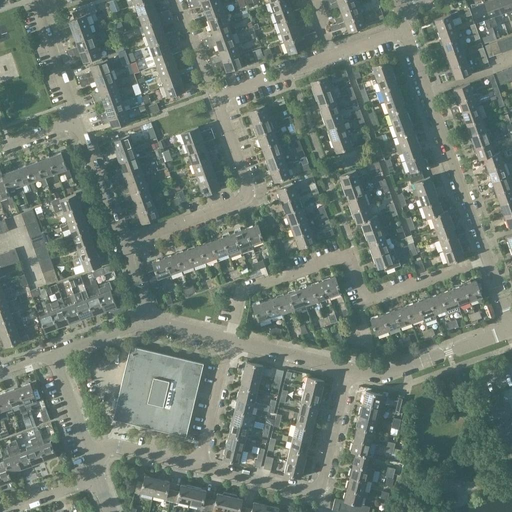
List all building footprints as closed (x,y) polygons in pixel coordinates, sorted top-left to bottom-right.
[(138,15),(155,8),(153,3),(161,0),(146,0),(134,5),(138,15)] [(220,3),(218,0),(196,0),(188,3),(190,8),(201,4),(203,9),(220,3)] [(273,0),(269,2),(272,12),(289,6),(287,1),(289,0),(273,0)] [(338,6),(340,11),(356,5),(354,0),(337,0),(323,5),(325,10),(338,6)] [(486,0),(482,1),(491,27),(496,25),(493,16),(499,13),(494,0),(486,0)] [(511,12),(507,0),(494,0),(499,13),(506,11),(509,20),(511,19),(511,12)] [(483,19),(487,28),(491,27),(482,1),(470,6),(476,22),(483,19)] [(59,30),(61,35),(89,25),(86,15),(87,15),(90,15),(93,14),(95,13),(96,10),(94,4),(91,5),(90,2),(73,8),(74,11),(71,12),(74,19),(68,20),(70,26),(59,30)] [(193,19),(195,24),(223,13),(220,3),(203,9),(205,14),(193,19)] [(334,19),(336,23),(360,15),(356,5),(340,11),(342,16),(334,19)] [(272,12),(276,22),(301,13),(299,8),(291,11),(289,6),(272,12)] [(156,14),(155,8),(138,15),(142,25),(170,14),(168,9),(156,14)] [(435,24),(437,31),(453,25),(451,20),(459,17),(457,11),(449,14),(449,13),(431,20),(433,25),(435,24)] [(209,24),(211,30),(227,24),(223,13),(195,24),(197,29),(209,24)] [(276,22),(280,32),(296,26),(295,21),(303,18),(301,13),(276,22)] [(142,25),(145,35),(162,29),(160,24),(172,19),(170,14),(142,25)] [(360,15),(336,23),(330,26),(332,31),(345,26),(347,31),(364,25),(360,15)] [(89,25),(61,35),(63,40),(74,36),(76,41),(93,35),(92,32),(95,31),(93,24),(89,26),(89,25)] [(227,24),(211,30),(212,35),(201,39),(203,44),(231,34),(227,24)] [(455,32),(453,25),(437,31),(440,39),(438,39),(440,43),(457,37),(465,34),(463,29),(455,32)] [(296,26),(280,32),(283,42),(308,34),(306,29),(298,31),(296,26)] [(162,29),(145,35),(149,45),(173,36),(172,31),(164,34),(162,29)] [(314,31),(308,34),(283,42),(287,53),(304,47),(302,42),(316,37),(314,31)] [(234,44),(231,34),(203,44),(204,49),(216,45),(218,50),(234,44)] [(68,55),(72,54),(96,45),(93,35),(76,41),(78,46),(66,50),(68,55)] [(177,35),(173,36),(149,45),(153,55),(169,49),(167,44),(179,40),(177,35)] [(444,48),(446,54),(461,49),(457,37),(440,43),(442,48),(444,48)] [(511,47),(508,37),(502,39),(506,50),(511,48),(511,47)] [(500,53),(506,50),(502,39),(496,41),(500,53)] [(496,41),(490,43),(495,55),(500,53),(496,41)] [(489,57),(495,55),(490,43),(485,45),(489,57)] [(234,44),(218,50),(220,55),(208,59),(210,64),(238,54),(234,44)] [(100,55),(96,45),(72,54),(74,59),(81,56),(83,61),(100,55)] [(156,65),(184,55),(182,50),(171,54),(169,49),(153,55),(156,65)] [(461,49),(446,54),(449,62),(447,63),(448,67),(466,61),(461,49)] [(242,65),(238,54),(210,64),(212,69),(223,65),(225,71),(242,65)] [(186,60),(184,55),(156,65),(160,75),(177,69),(175,64),(186,60)] [(80,81),(111,70),(107,59),(90,65),(92,70),(78,76),(80,81)] [(371,80),(392,73),(387,61),(371,66),(374,73),(369,75),(371,80)] [(470,73),(466,61),(448,67),(450,72),(452,71),(455,78),(470,73)] [(113,72),(119,70),(117,63),(111,65),(113,72)] [(505,82),(511,80),(507,68),(501,71),(505,82)] [(164,85),(191,75),(189,70),(179,74),(177,69),(160,75),(164,85)] [(96,81),(98,86),(114,80),(111,70),(80,81),(81,86),(96,81)] [(499,84),(505,82),(501,71),(495,73),(499,84)] [(396,84),(392,73),(371,80),(375,91),(380,90),(396,84)] [(193,80),(191,75),(164,85),(168,96),(184,90),(182,84),(193,80)] [(309,81),(314,93),(330,88),(325,76),(309,81)] [(118,90),(114,80),(98,86),(99,91),(91,94),(93,99),(118,90)] [(453,97),(455,101),(472,94),(468,82),(453,88),(456,96),(453,97)] [(396,84),(380,90),(384,102),(400,96),(396,84)] [(314,93),(318,105),(334,99),(330,88),(314,93)] [(105,106),(122,100),(127,98),(126,94),(123,95),(122,96),(120,97),(118,91),(121,90),(121,89),(118,90),(93,99),(95,104),(103,101),(105,106)] [(144,104),(151,101),(148,94),(142,96),(144,104)] [(459,104),(461,112),(477,106),(472,94),(455,101),(456,105),(459,104)] [(404,107),(400,96),(384,102),(388,113),(404,107)] [(334,99),(318,105),(322,117),(338,111),(334,99)] [(99,114),(100,119),(125,110),(122,100),(105,106),(107,111),(99,114)] [(151,112),(159,110),(156,102),(148,105),(151,112)] [(247,111),(252,123),(268,117),(263,105),(247,111)] [(339,107),(340,115),(352,113),(351,105),(339,107)] [(462,120),(463,124),(481,118),(477,106),(461,112),(464,119),(462,120)] [(408,119),(404,107),(388,113),(392,125),(408,119)] [(129,120),(125,110),(100,119),(102,124),(110,121),(112,127),(129,120)] [(342,122),(338,111),(322,117),(326,128),(342,122)] [(290,116),(283,119),(289,136),(296,133),(290,116)] [(268,117),(252,123),(256,135),(272,129),(268,117)] [(467,128),(470,135),(485,130),(481,118),(463,124),(465,129),(467,128)] [(408,119),(392,125),(396,136),(412,131),(408,119)] [(330,140),(346,134),(350,133),(348,127),(345,129),(342,122),(326,128),(330,140)] [(156,137),(152,126),(146,128),(150,139),(156,137)] [(184,142),(213,132),(211,127),(199,131),(197,126),(181,132),(184,142)] [(276,140),(272,129),(256,135),(260,146),(276,140)] [(485,130),(470,135),(473,143),(470,143),(472,148),(489,141),(485,130)] [(417,142),(412,131),(396,136),(399,143),(394,145),(396,150),(417,142)] [(184,142),(188,153),(205,146),(203,141),(215,137),(213,132),(184,142)] [(106,149),(108,154),(132,145),(129,134),(112,140),(114,146),(106,149)] [(351,146),(346,134),(330,140),(335,152),(351,146)] [(157,141),(160,149),(166,147),(163,139),(157,141)] [(260,146),(264,158),(280,152),(276,140),(260,146)] [(491,146),(489,141),(472,148),(473,152),(476,151),(479,159),(483,158),(483,157),(498,151),(496,144),(491,146)] [(421,154),(417,142),(396,150),(398,155),(402,153),(405,160),(421,154)] [(132,145),(108,154),(104,155),(106,160),(118,156),(120,161),(136,155),(132,145)] [(205,146),(188,153),(192,163),(216,154),(215,149),(207,152),(205,146)] [(468,152),(472,160),(476,158),(472,150),(468,152)] [(60,151),(48,156),(53,172),(56,171),(63,169),(66,177),(70,175),(67,167),(66,167),(60,151)] [(483,165),(485,170),(503,163),(498,151),(483,157),(483,158),(485,164),(483,165)] [(280,152),(264,158),(269,169),(285,164),(280,152)] [(218,159),(216,154),(192,163),(196,173),(212,167),(211,162),(218,159)] [(421,154),(405,160),(409,172),(420,167),(425,166),(425,165),(426,165),(426,164),(425,159),(423,158),(422,159),(421,154)] [(114,169),(115,174),(140,165),(136,155),(120,161),(121,166),(114,169)] [(53,172),(48,156),(36,160),(42,176),(44,176),(51,173),(54,181),(59,179),(56,171),(53,172)] [(47,184),(44,176),(42,176),(36,160),(24,165),(30,181),(32,180),(39,177),(42,185),(47,184)] [(488,173),(491,180),(507,175),(503,163),(485,170),(486,174),(488,173)] [(289,175),(285,164),(269,169),(273,181),(289,175)] [(35,188),(32,180),(30,181),(24,165),(12,169),(18,185),(20,184),(23,192),(35,188)] [(140,165),(115,174),(112,175),(114,181),(125,177),(127,182),(143,175),(140,165)] [(212,167),(196,173),(199,183),(223,174),(222,170),(214,173),(212,167)] [(409,178),(422,173),(420,167),(409,172),(407,172),(409,178)] [(18,185),(12,169),(1,173),(3,179),(7,189),(15,186),(18,194),(23,192),(20,184),(18,185)] [(338,176),(342,188),(359,182),(362,181),(360,175),(357,176),(355,170),(338,176)] [(301,173),(295,176),(299,185),(305,183),(301,173)] [(413,182),(424,178),(422,173),(409,178),(411,183),(413,182)] [(225,180),(223,174),(199,183),(203,193),(220,187),(218,182),(225,180)] [(143,175),(127,182),(129,187),(121,190),(123,194),(147,186),(143,175)] [(511,180),(509,182),(507,175),(491,180),(494,188),(491,188),(493,193),(511,186),(511,180)] [(411,190),(413,196),(433,188),(429,176),(424,178),(413,182),(415,189),(411,190)] [(3,179),(0,179),(0,197),(6,196),(8,204),(14,202),(10,193),(9,194),(7,189),(3,179)] [(359,182),(342,188),(347,200),(363,194),(359,182)] [(276,189),(280,201),(296,195),(292,183),(276,189)] [(132,197),(134,202),(151,196),(147,186),(123,194),(125,200),(132,197)] [(497,196),(500,204),(511,199),(511,186),(493,193),(495,197),(497,196)] [(419,199),(421,206),(437,200),(433,188),(413,196),(415,201),(419,199)] [(177,197),(179,202),(186,200),(182,190),(176,192),(177,197)] [(60,202),(63,209),(64,212),(80,206),(75,193),(60,198),(59,197),(51,200),(52,205),(60,202)] [(367,205),(363,194),(347,200),(351,211),(367,205)] [(280,201),(284,212),(301,206),(296,195),(280,201)] [(130,215),(154,206),(151,196),(134,202),(136,207),(128,210),(130,215)] [(501,216),(511,212),(511,199),(500,204),(502,211),(500,212),(501,216)] [(437,200),(421,206),(425,217),(430,216),(441,212),(437,200)] [(496,207),(494,200),(484,203),(486,210),(496,207)] [(360,221),(372,217),(367,205),(351,211),(355,223),(360,221)] [(68,223),(84,217),(80,206),(64,212),(63,209),(55,212),(57,217),(64,214),(67,221),(68,223)] [(158,216),(154,206),(130,215),(132,220),(140,217),(142,222),(158,216)] [(301,206),(284,212),(289,224),(305,218),(301,206)] [(21,212),(23,219),(34,215),(32,208),(21,212)] [(430,216),(434,227),(451,222),(446,210),(441,212),(430,216)] [(511,226),(511,212),(501,216),(503,221),(505,220),(508,228),(511,226)] [(23,219),(25,225),(36,221),(34,215),(23,219)] [(360,221),(364,233),(380,227),(376,215),(372,217),(360,221)] [(69,228),(71,233),(72,235),(88,229),(84,217),(68,223),(67,221),(59,224),(62,231),(69,228)] [(309,230),(305,218),(289,224),(293,236),(309,230)] [(25,225),(27,231),(38,227),(36,221),(25,225)] [(434,227),(438,239),(455,233),(451,222),(434,227)] [(258,224),(245,228),(251,244),(263,239),(258,224)] [(38,227),(27,231),(29,236),(40,232),(38,227)] [(380,227),(364,233),(368,244),(385,239),(380,227)] [(253,248),(251,244),(245,228),(240,230),(239,228),(233,230),(234,232),(240,248),(241,252),(253,248)] [(76,247),(92,241),(88,229),(72,235),(71,233),(63,235),(65,240),(73,237),(75,245),(76,247)] [(314,242),(309,230),(293,236),(297,248),(314,242)] [(43,238),(40,232),(29,236),(31,243),(43,238)] [(222,235),(222,236),(228,252),(240,248),(234,232),(228,234),(228,232),(222,235)] [(455,233),(438,239),(443,251),(459,245),(455,233)] [(507,240),(510,248),(511,246),(511,233),(503,236),(505,241),(507,240)] [(222,236),(210,241),(216,257),(228,252),(222,236)] [(45,245),(43,238),(31,243),(34,249),(45,245)] [(389,250),(385,239),(368,244),(373,256),(389,250)] [(97,253),(92,241),(76,247),(75,245),(68,247),(69,252),(77,250),(79,256),(80,259),(97,253)] [(210,241),(199,245),(205,261),(216,257),(210,241)] [(389,250),(373,256),(377,268),(383,266),(384,271),(399,265),(398,260),(393,262),(391,256),(391,255),(398,252),(399,254),(405,252),(404,251),(409,249),(408,244),(402,245),(392,249),(389,250)] [(34,249),(36,255),(47,250),(45,245),(34,249)] [(199,245),(187,249),(193,265),(205,261),(199,245)] [(463,257),(459,245),(443,251),(447,263),(463,257)] [(14,248),(8,251),(12,262),(18,260),(14,248)] [(187,249),(175,253),(181,269),(193,265),(187,249)] [(47,250),(36,255),(38,260),(49,256),(47,250)] [(8,251),(3,252),(7,264),(12,262),(8,251)] [(101,265),(97,253),(80,259),(79,256),(72,259),(74,266),(82,263),(85,271),(101,265)] [(175,253),(164,258),(170,273),(181,269),(175,253)] [(51,262),(49,256),(38,260),(40,266),(51,262)] [(157,278),(158,278),(170,273),(164,258),(152,262),(154,269),(157,278)] [(420,259),(414,261),(418,273),(425,271),(420,259)] [(40,266),(42,273),(53,269),(51,262),(40,266)] [(92,271),(94,277),(104,274),(102,267),(92,271)] [(42,273),(44,279),(55,275),(53,269),(42,273)] [(158,278),(157,278),(154,269),(146,273),(151,287),(160,284),(158,278)] [(24,274),(18,276),(21,286),(27,284),(24,274)] [(58,281),(55,275),(44,279),(47,284),(58,281)] [(335,276),(322,280),(328,297),(340,292),(335,276)] [(481,279),(463,285),(469,301),(481,297),(478,287),(483,285),(481,279)] [(92,314),(103,310),(97,294),(100,293),(95,280),(90,281),(95,295),(88,297),(86,298),(92,314)] [(322,280),(311,284),(316,301),(328,297),(322,280)] [(107,291),(100,293),(97,294),(103,310),(115,306),(110,289),(112,289),(109,281),(104,283),(107,291)] [(305,305),(316,301),(311,284),(306,286),(305,284),(299,286),(300,288),(299,288),(305,305)] [(0,293),(2,293),(3,295),(12,292),(10,287),(2,290),(0,285),(0,293)] [(463,285),(452,289),(458,305),(469,301),(463,285)] [(37,288),(29,291),(32,297),(39,294),(37,288)] [(306,309),(305,305),(299,288),(287,293),(293,309),(299,307),(301,311),(306,309)] [(80,319),(92,314),(86,298),(88,297),(85,289),(73,294),(76,302),(74,303),(80,319)] [(458,305),(452,289),(440,293),(446,309),(448,314),(459,310),(458,305)] [(6,302),(3,295),(2,293),(0,293),(0,306),(7,305),(8,307),(16,304),(14,299),(6,302)] [(287,293),(275,297),(281,313),(293,309),(287,293)] [(434,313),(446,309),(440,293),(428,297),(434,313)] [(62,307),(68,323),(80,319),(74,303),(76,302),(73,294),(69,295),(72,303),(64,306),(62,307)] [(275,297),(264,301),(269,317),(281,313),(275,297)] [(428,297),(417,301),(423,318),(434,313),(428,297)] [(56,327),(68,323),(62,307),(64,306),(62,298),(57,300),(60,308),(53,310),(50,311),(56,327)] [(257,322),(269,317),(264,301),(258,303),(258,301),(252,303),(252,305),(251,305),(257,322)] [(411,322),(423,318),(417,301),(405,306),(411,322)] [(44,331),(56,327),(50,311),(53,310),(50,302),(45,304),(48,312),(38,315),(44,331)] [(487,302),(482,304),(487,315),(491,313),(487,302)] [(10,314),(8,307),(7,305),(0,306),(0,320),(11,316),(12,320),(20,317),(18,311),(10,314)] [(405,306),(394,310),(399,326),(411,322),(405,306)] [(388,330),(399,326),(394,310),(382,314),(388,330)] [(376,334),(388,330),(382,314),(370,318),(376,334)] [(0,320),(0,333),(15,328),(16,331),(24,328),(20,317),(12,320),(11,316),(0,320)] [(15,328),(0,333),(0,335),(4,347),(20,341),(20,342),(29,339),(27,335),(19,338),(16,331),(15,328)] [(334,342),(342,339),(339,332),(331,335),(334,342)] [(119,392),(112,419),(180,435),(185,436),(203,363),(136,347),(130,346),(122,381),(121,381),(118,391),(119,392)] [(246,361),(243,374),(260,378),(263,365),(246,361)] [(273,381),(275,382),(280,383),(283,370),(276,369),(273,381)] [(243,374),(240,386),(257,390),(260,378),(243,374)] [(307,376),(304,388),(321,392),(324,380),(307,376)] [(29,383),(17,387),(25,411),(30,409),(28,403),(35,401),(36,401),(29,383)] [(240,386),(237,398),(254,402),(257,390),(240,386)] [(5,391),(10,406),(17,404),(20,412),(25,411),(17,387),(5,391)] [(304,388),(301,400),(318,404),(321,392),(304,388)] [(4,409),(10,406),(5,391),(0,393),(0,414),(2,419),(7,417),(4,409)] [(378,407),(380,400),(381,395),(365,391),(362,403),(378,407)] [(398,397),(395,408),(402,410),(405,399),(398,397)] [(237,398),(234,410),(251,414),(253,407),(258,408),(260,403),(254,402),(237,398)] [(511,436),(511,414),(507,399),(490,404),(501,440),(511,436)] [(301,400),(298,412),(315,416),(318,404),(301,400)] [(362,403),(359,415),(376,419),(380,420),(383,408),(378,407),(362,403)] [(26,412),(29,425),(36,423),(33,410),(26,412)] [(234,410),(231,422),(253,427),(254,422),(249,421),(251,414),(234,410)] [(297,418),(295,424),(312,428),(315,416),(298,412),(294,411),(293,416),(297,418)] [(359,415),(356,427),(373,431),(376,419),(359,415)] [(252,432),(253,427),(231,422),(229,434),(245,438),(245,437),(247,431),(252,432)] [(295,424),(293,436),(309,440),(312,428),(295,424)] [(356,427),(353,439),(370,443),(373,431),(356,427)] [(35,437),(43,460),(55,455),(50,441),(43,444),(38,429),(33,431),(35,437)] [(226,446),(242,450),(247,451),(250,439),(245,437),(245,438),(229,434),(226,446)] [(309,440),(293,436),(288,435),(287,441),(291,442),(290,448),(306,452),(309,440)] [(32,447),(26,450),(31,464),(43,460),(35,437),(29,439),(32,447)] [(350,451),(355,452),(367,455),(368,448),(374,450),(376,445),(370,443),(353,439),(350,451)] [(16,444),(11,445),(19,468),(31,464),(26,450),(19,452),(16,444)] [(8,472),(19,468),(11,445),(6,447),(9,456),(2,458),(5,466),(7,472),(8,472)] [(239,462),(242,450),(226,446),(223,458),(239,462)] [(290,448),(287,460),(303,464),(306,452),(290,448)] [(355,452),(352,464),(369,468),(372,456),(367,455),(355,452)] [(260,467),(263,455),(257,454),(256,460),(254,459),(253,466),(260,467)] [(266,456),(263,468),(270,470),(273,458),(266,456)] [(300,477),(303,464),(287,460),(284,473),(300,477)] [(349,477),(366,481),(371,482),(374,470),(369,468),(352,464),(349,477)] [(0,484),(11,480),(8,472),(7,472),(5,466),(0,467),(0,484)] [(140,491),(153,494),(157,477),(144,474),(143,482),(137,481),(134,492),(140,494),(140,491)] [(164,500),(170,501),(173,489),(167,488),(169,480),(157,477),(153,494),(164,497),(164,500)] [(349,477),(346,489),(363,493),(366,481),(349,477)] [(178,491),(173,489),(170,501),(176,503),(177,500),(189,503),(193,486),(180,483),(178,491)] [(206,510),(209,498),(203,497),(205,489),(193,486),(189,503),(197,505),(196,509),(200,510),(201,509),(204,510),(206,510)] [(367,494),(363,493),(346,489),(343,501),(346,502),(352,503),(358,504),(360,505),(362,498),(366,499),(367,494)] [(215,499),(209,498),(206,510),(213,511),(213,509),(225,511),(230,493),(224,491),(222,492),(222,493),(217,492),(215,499)] [(244,511),(245,507),(240,505),(242,498),(236,497),(236,496),(236,494),(230,493),(225,511),(244,511)] [(332,510),(337,511),(340,500),(334,499),(332,510)] [(343,501),(340,500),(337,511),(338,511),(343,511),(346,502),(343,501)] [(263,511),(265,504),(253,501),(251,508),(245,507),(244,511),(263,511)] [(349,511),(352,503),(346,502),(343,511),(349,511)] [(349,511),(355,511),(358,504),(352,503),(349,511)]
